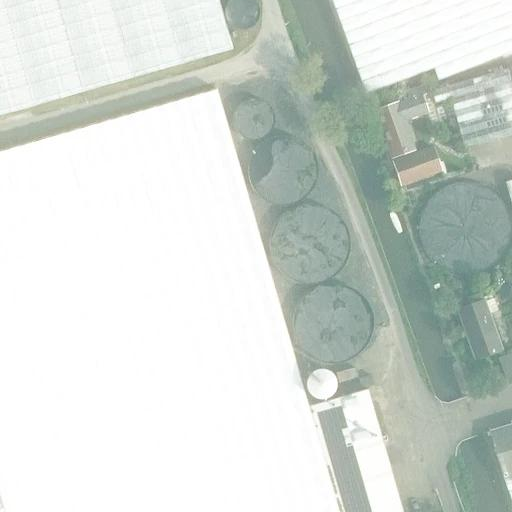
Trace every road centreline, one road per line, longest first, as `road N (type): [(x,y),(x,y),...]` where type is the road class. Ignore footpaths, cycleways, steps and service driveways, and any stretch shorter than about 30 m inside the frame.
road 1 (unclassified): [(453,511),(384,298),(285,53)]
road 2 (unclassified): [(0,133),(285,53)]
